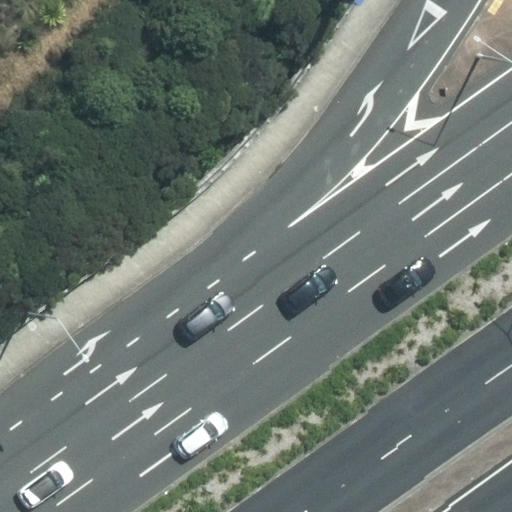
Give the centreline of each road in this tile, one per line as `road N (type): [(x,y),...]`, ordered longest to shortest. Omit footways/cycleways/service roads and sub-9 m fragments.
road 1 (primary): [(108,460),(438,0)]
road 2 (primary): [(108,460),(511,169)]
road 3 (primary): [(511,348),(287,511)]
